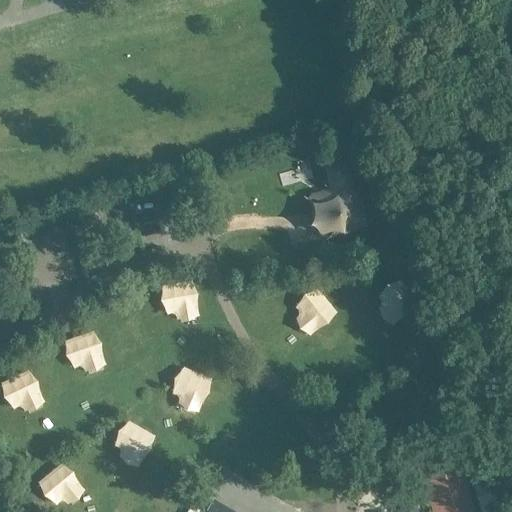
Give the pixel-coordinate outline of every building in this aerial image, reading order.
[(247,51),(247,31),(223,32),(223,51),(247,51)] [(160,136),(175,135),(173,107),(158,108),(160,136)] [(369,163),(349,169),(354,183),(373,177),(369,163)] [(294,244),(282,247),(288,272),(301,269),(294,244)] [(404,318),(429,306),(422,292),(397,305),(404,318)] [(443,351),(453,339),(438,326),(427,337),(443,351)] [(49,348),(34,358),(46,375),(61,365),(49,348)] [(171,416),(197,407),(189,387),(164,396),(171,416)] [(437,426),(396,431),(399,452),(440,447),(437,426)] [(432,511),(473,511),(461,470),(423,481),(432,511)]
